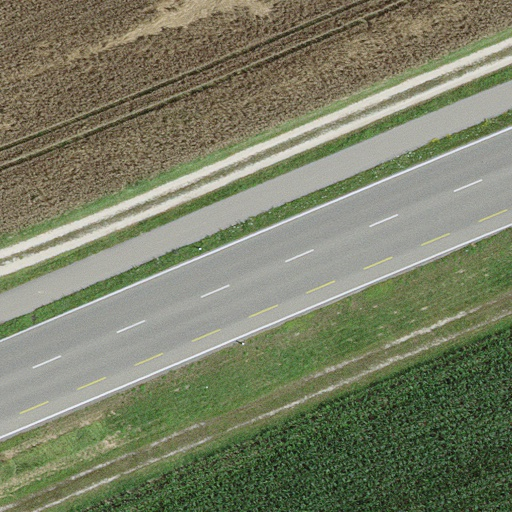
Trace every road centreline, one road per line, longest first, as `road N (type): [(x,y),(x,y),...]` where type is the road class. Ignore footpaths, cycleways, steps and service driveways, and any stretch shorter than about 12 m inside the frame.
road 1 (track): [(511,48),(0,260)]
road 2 (primary): [(0,377),(511,168)]
road 3 (track): [(511,307),(34,511)]
